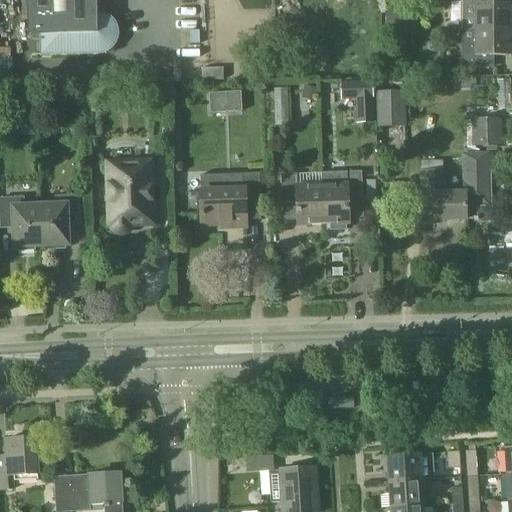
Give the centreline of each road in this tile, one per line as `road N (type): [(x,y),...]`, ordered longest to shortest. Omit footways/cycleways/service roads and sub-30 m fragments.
road 1 (tertiary): [(185,362),(341,356),(378,343)]
road 2 (tertiary): [(378,343),(339,336),(185,342)]
road 3 (tertiary): [(34,355),(68,367),(185,362)]
road 4 (tertiary): [(185,342),(68,346),(34,355)]
road 5 (tertiary): [(194,511),(185,362)]
road 6 (tertiary): [(378,343),(511,337)]
